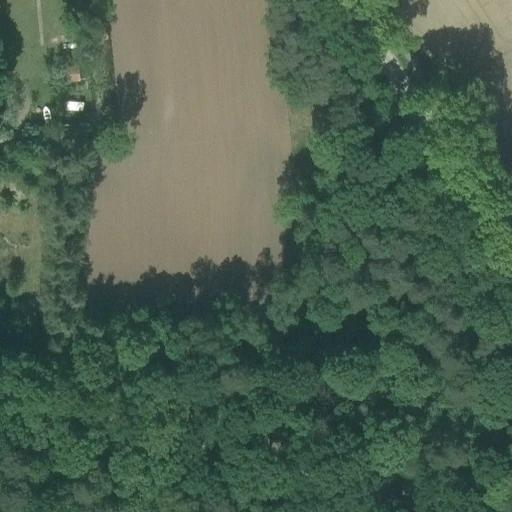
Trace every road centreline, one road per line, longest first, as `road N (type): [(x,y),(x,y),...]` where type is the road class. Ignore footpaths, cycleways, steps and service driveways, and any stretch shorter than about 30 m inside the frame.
road 1 (unclassified): [(457,511),(0,404)]
road 2 (unclassified): [(511,249),(349,0)]
